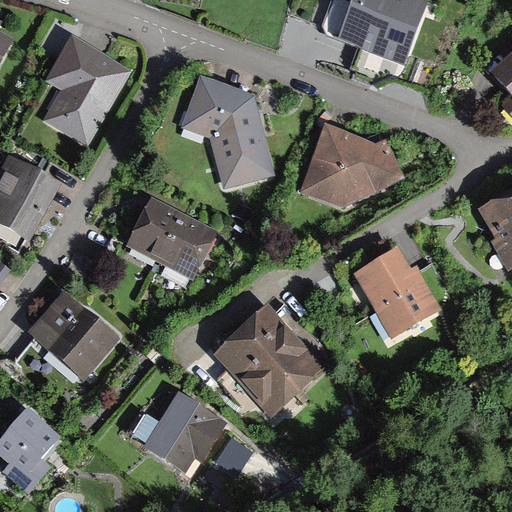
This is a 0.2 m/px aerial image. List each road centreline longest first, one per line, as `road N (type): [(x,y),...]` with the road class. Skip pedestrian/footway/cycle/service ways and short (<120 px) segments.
road 1 (residential): [(498,158),(174,32)]
road 2 (residential): [(174,32),(0,326)]
road 3 (track): [(274,511),(511,368)]
